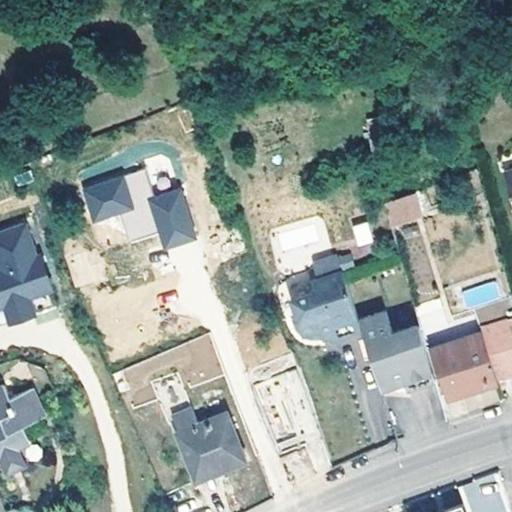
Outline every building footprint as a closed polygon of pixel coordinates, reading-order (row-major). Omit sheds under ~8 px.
[(129,243),(160,233),(148,199),(155,196),(146,169),(121,178),(132,213),(120,217),(129,243)] [(511,172),(503,175),(511,209),(511,172)] [(83,191),(95,225),(120,217),(132,213),(121,178),(83,191)] [(160,233),(164,249),(197,239),(182,188),(155,196),(148,199),(160,233)] [(423,212),(416,190),(384,201),(391,223),(423,212)] [(356,246),(373,243),(369,221),(352,224),(356,246)] [(35,224),(0,232),(0,233),(8,265),(0,266),(0,301),(0,302),(56,287),(48,255),(43,256),(35,224)] [(99,276),(94,264),(69,273),(74,286),(99,276)] [(332,339),(363,329),(358,315),(343,265),(311,276),(317,293),(302,298),(297,308),(304,331),(322,326),(323,331),(329,329),(330,334),(332,339)] [(0,319),(60,305),(56,287),(0,302),(0,301),(0,319)] [(386,306),(358,315),(363,329),(380,387),(402,379),(406,390),(436,381),(419,320),(392,329),(386,306)] [(511,323),(510,317),(481,324),(483,331),(498,377),(511,372),(511,323)] [(498,377),(483,331),(435,347),(450,394),(498,379),(498,377)] [(24,423),(44,414),(31,386),(11,395),(5,382),(0,384),(0,451),(1,452),(16,445),(32,438),(24,423)] [(198,422),(192,406),(174,414),(180,430),(176,431),(193,472),(222,460),(225,467),(246,459),(227,411),(198,422)] [(16,445),(1,452),(7,467),(22,460),(16,445)] [(196,480),(225,467),(222,460),(193,472),(196,480)] [(508,511),(499,474),(463,482),(470,511),(508,511)] [(467,511),(465,502),(438,511),(467,511)]
